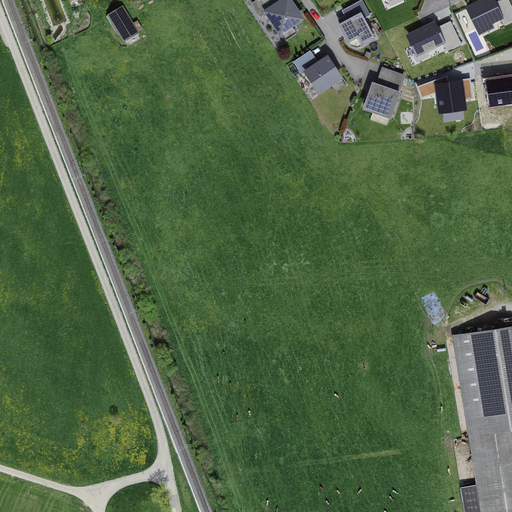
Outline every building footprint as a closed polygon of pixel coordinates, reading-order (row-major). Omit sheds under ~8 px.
[(276,0),(256,0),(251,3),(260,17),(267,12),(279,32),(301,18),(288,0),(281,0),(278,2),(276,0)] [(495,0),(476,0),(465,6),(479,35),(495,27),(493,23),(501,19),(503,23),(511,19),(511,7),(508,0),(495,0),(496,0),(495,0)] [(122,6),(109,14),(124,40),(137,33),(122,6)] [(360,13),(339,23),(349,43),(359,38),(363,45),(374,39),(360,13)] [(445,42),(435,22),(407,35),(417,56),(445,42)] [(309,55),(295,63),(302,74),(306,72),(318,93),(341,79),(328,57),(315,65),(309,55)] [(378,87),(372,84),(364,105),(376,110),(373,120),(386,125),(403,80),(383,73),(378,87)] [(511,103),(511,77),(487,81),(490,106),(511,103)] [(462,82),(436,85),(440,112),(466,109),(462,82)] [(511,350),(509,329),(456,337),(478,484),(460,487),(464,511),(477,511),(482,511),(511,511),(511,491),(503,427),(511,426),(509,411),(511,410),(511,350)]
